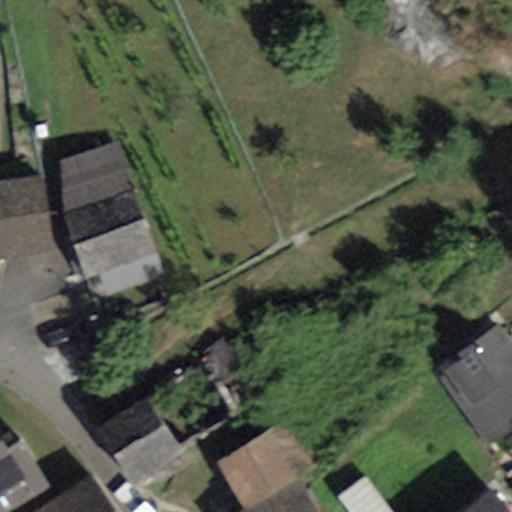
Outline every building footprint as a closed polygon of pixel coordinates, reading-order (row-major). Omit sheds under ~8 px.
[(60,156),(60,210),(83,275),(96,271),(104,294),(162,275),(117,141),(60,156)] [(36,174),(0,178),(0,246),(45,240),(36,174)] [(464,245),(437,257),(447,278),(473,266),(464,245)] [(225,337),(198,352),(230,410),(257,393),(225,337)] [(511,361),(496,338),(441,377),(489,444),(511,427),(511,361)] [(230,410),(198,352),(137,394),(174,449),(230,410)] [(174,449),(137,394),(95,422),(127,478),(174,449)] [(320,464),(292,414),(214,457),(244,511),(296,476),(320,464)] [(0,504),(48,477),(19,428),(5,436),(0,427),(0,504)] [(113,511),(86,471),(22,511),(113,511)] [(320,511),(296,476),(244,511),(242,511),(320,511)] [(511,511),(488,485),(457,511),(511,511)]
